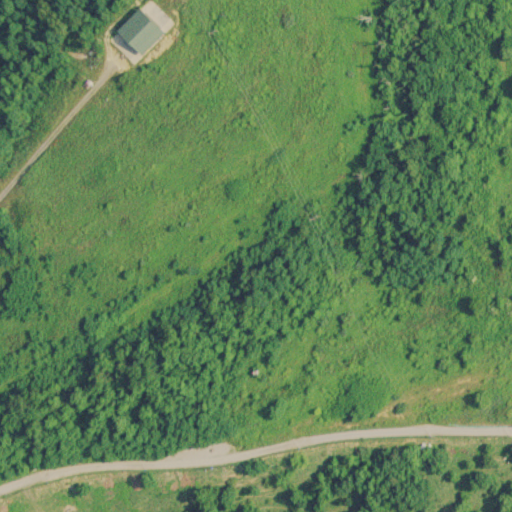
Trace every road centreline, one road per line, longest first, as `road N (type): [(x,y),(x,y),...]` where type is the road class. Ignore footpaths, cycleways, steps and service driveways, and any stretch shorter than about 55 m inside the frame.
road 1 (residential): [(188,485),(511,477)]
road 2 (residential): [(188,485),(42,444),(0,476)]
